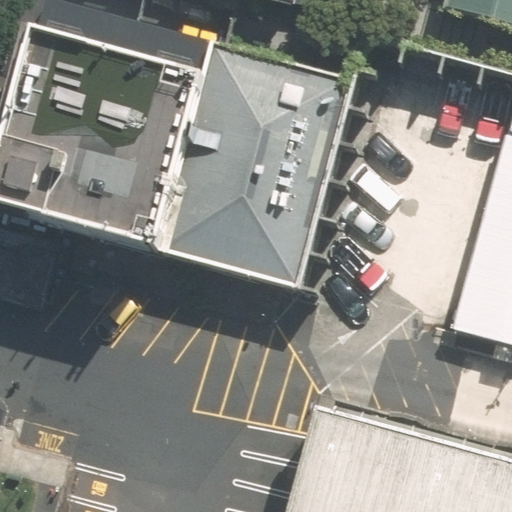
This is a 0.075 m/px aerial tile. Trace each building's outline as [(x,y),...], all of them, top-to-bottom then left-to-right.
[(234,0),(302,16),(305,0),(234,0)] [(511,0),(446,0),(444,11),(511,30),(511,0)] [(168,255),(214,82),(203,80),(45,38),(0,210),(11,214),(73,230),(168,255)] [(224,43),(214,82),(168,255),(311,293),(362,79),(224,43)] [(511,136),(505,135),(449,336),(511,353),(511,136)] [(11,214),(0,252),(0,293),(52,308),(73,230),(11,214)] [(511,511),(511,460),(315,406),(286,511),(511,511)] [(0,458),(12,411),(0,407),(0,458)]
